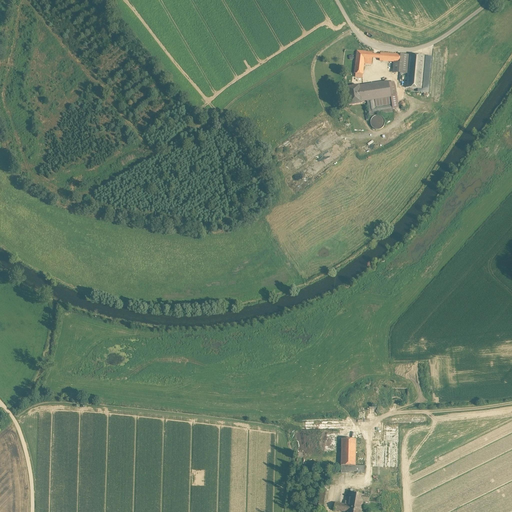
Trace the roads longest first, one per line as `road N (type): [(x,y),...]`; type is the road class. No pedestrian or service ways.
road 1 (track): [(354,28),(313,65),(330,124),(346,137),(376,136),(415,109),(413,97),(378,74)]
road 2 (track): [(489,0),(442,34),(394,48),(366,42),(336,0)]
road 3 (track): [(511,402),(394,413),(369,432)]
